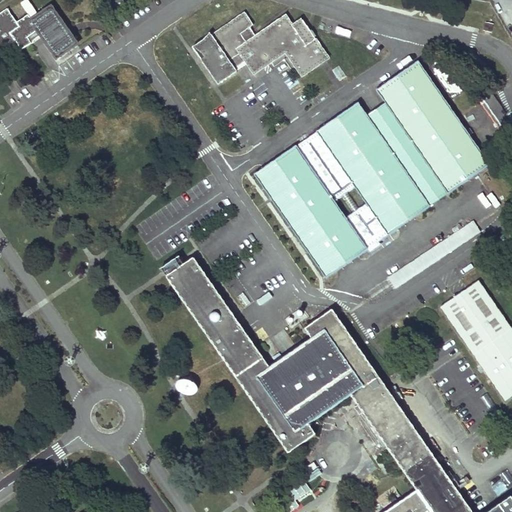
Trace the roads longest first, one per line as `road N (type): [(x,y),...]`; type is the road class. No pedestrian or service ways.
road 1 (unclassified): [(0,130),(131,40),(313,303),(480,189)]
road 2 (unknown): [(223,173),(432,30)]
road 3 (unknown): [(511,208),(442,272),(382,306),(364,309),(328,292)]
road 4 (unclassified): [(101,390),(0,240)]
road 5 (unclassified): [(0,278),(85,401)]
